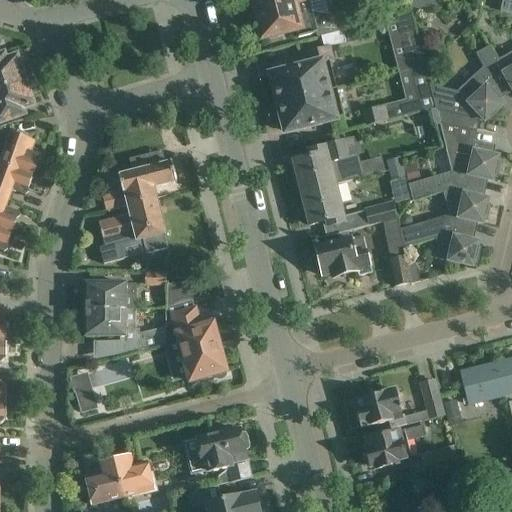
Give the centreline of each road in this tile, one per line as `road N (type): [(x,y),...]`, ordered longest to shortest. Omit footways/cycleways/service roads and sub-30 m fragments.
road 1 (residential): [(46,440),(48,260),(83,154),(78,112)]
road 2 (residential): [(288,370),(214,75)]
road 3 (residential): [(46,440),(256,397),(288,370)]
road 4 (residential): [(288,370),(503,316)]
road 5 (residential): [(321,511),(288,370)]
road 6 (residential): [(78,112),(214,75)]
